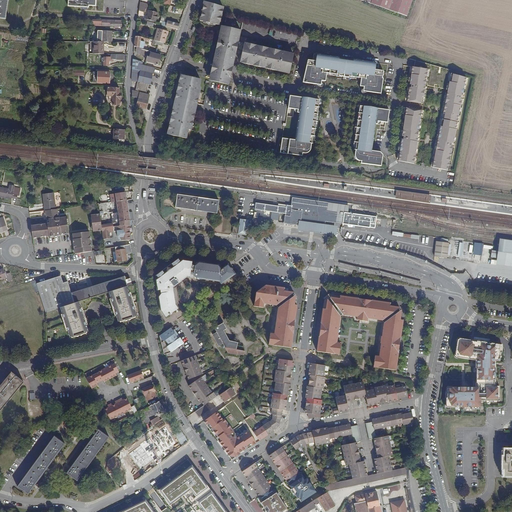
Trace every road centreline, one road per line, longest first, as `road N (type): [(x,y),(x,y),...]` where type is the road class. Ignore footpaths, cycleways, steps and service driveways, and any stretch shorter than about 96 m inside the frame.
road 1 (residential): [(172,58),(289,87),(307,48),(390,58),(388,154),(393,164),(444,175)]
road 2 (secondary): [(163,236),(250,246),(270,270),(314,276)]
road 3 (residential): [(148,147),(139,143),(129,99),(134,0)]
road 4 (residential): [(151,339),(0,365)]
road 5 (residential): [(293,427),(314,276)]
road 6 (residential): [(293,427),(425,401)]
road 7 (secondary): [(314,276),(446,300)]
road 8 (residential): [(196,442),(88,511)]
